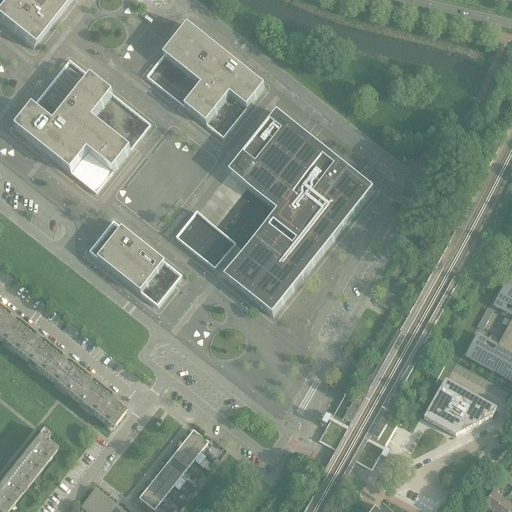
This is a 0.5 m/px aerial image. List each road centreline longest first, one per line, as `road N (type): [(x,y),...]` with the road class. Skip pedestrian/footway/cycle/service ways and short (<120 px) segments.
road 1 (residential): [(287,432),(422,193),(191,3)]
road 2 (residential): [(0,205),(155,328)]
road 3 (residential): [(145,405),(0,290)]
road 4 (residential): [(155,328),(287,432)]
road 5 (residential): [(167,377),(261,452),(278,449),(287,432)]
road 6 (residential): [(60,511),(145,405)]
road 7 (residential): [(504,430),(425,471),(423,482),(446,502)]
